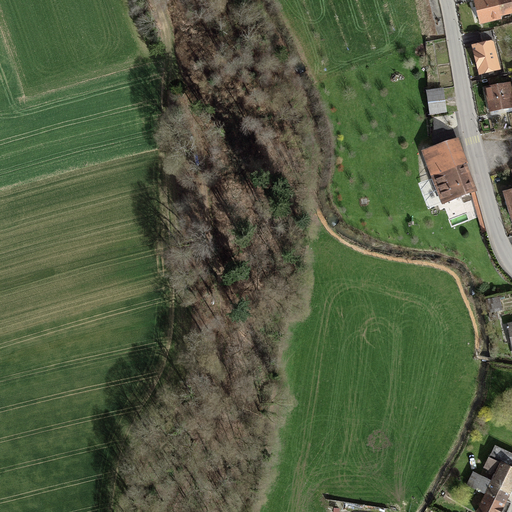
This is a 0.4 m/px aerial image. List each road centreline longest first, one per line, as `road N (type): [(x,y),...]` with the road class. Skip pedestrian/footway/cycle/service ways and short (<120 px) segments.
road 1 (track): [(511,362),(477,357),(450,270),(351,249),(327,230),(314,209),(311,137),(294,86),(244,0)]
road 2 (tertiary): [(445,0),(471,139),(511,263)]
